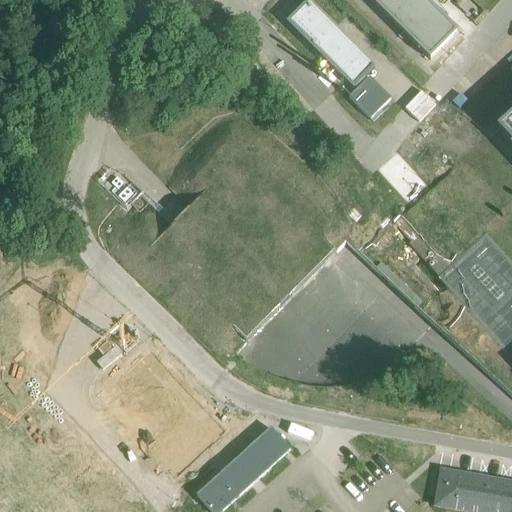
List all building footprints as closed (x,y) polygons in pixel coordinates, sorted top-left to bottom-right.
[(367,0),(430,62),(459,33),(424,0),(367,0)] [(309,4),(288,26),(355,94),(349,101),(371,122),(391,102),(367,79),(375,70),(309,4)] [(511,119),(395,226),(436,276),(480,234),(511,268),(511,119)] [(301,283),(211,192),(150,251),(243,344),(301,283)] [(271,430),(198,498),(209,511),(225,511),(291,452),(271,430)] [(511,511),(511,485),(442,472),(435,509),(452,511),(511,511)]
